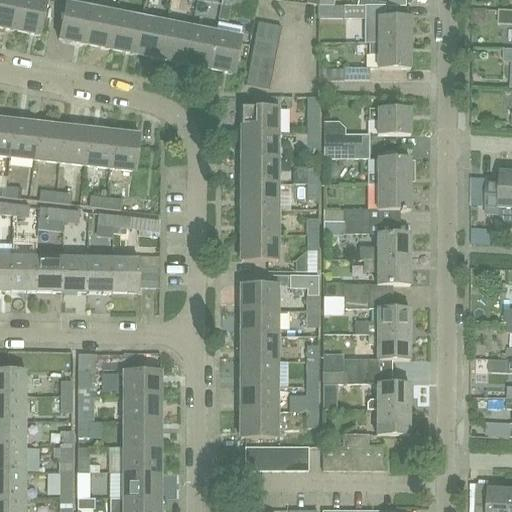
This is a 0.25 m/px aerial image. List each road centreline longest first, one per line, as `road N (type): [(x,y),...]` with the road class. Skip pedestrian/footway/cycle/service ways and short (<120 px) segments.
road 1 (residential): [(0,70),(158,103),(185,128),(194,159),(194,334)]
road 2 (residential): [(445,461),(445,142)]
road 3 (residential): [(446,486),(196,484)]
road 4 (residential): [(0,335),(194,334)]
road 5 (residential): [(194,334),(196,484)]
road 6 (residential): [(445,142),(447,0)]
